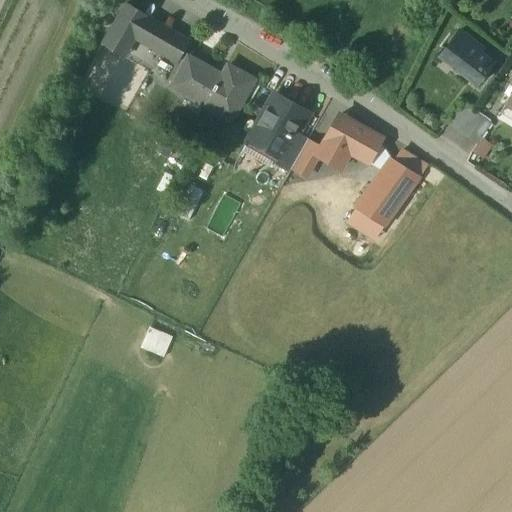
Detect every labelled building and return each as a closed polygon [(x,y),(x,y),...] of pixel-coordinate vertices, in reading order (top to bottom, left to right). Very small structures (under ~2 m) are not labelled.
[(148,17),(126,4),(109,31),(131,44),(135,39),(148,17)] [(168,28),(148,17),(135,39),(155,49),(168,28)] [(190,40),(168,28),(155,49),(177,62),(190,40)] [(131,44),(109,31),(101,44),(124,57),(131,44)] [(494,64),(471,47),(474,43),(459,31),(440,57),(478,85),(494,64)] [(222,75),(188,55),(170,87),(231,121),(255,79),(228,64),(222,75)] [(309,114),(274,95),(250,138),(278,154),(284,158),(298,133),(309,114)] [(472,111),(462,104),(448,123),(458,131),(472,111)] [(472,111),(458,131),(467,137),(481,117),(472,111)] [(320,149),(316,156),(318,156),(340,169),(350,153),(382,171),(391,159),(380,142),(379,138),(339,115),(320,149)] [(481,117),(467,137),(477,144),(491,124),(481,117)] [(298,133),(284,158),(278,154),(274,161),(291,171),(292,169),(307,141),(308,139),(298,133)] [(320,149),(307,141),(292,169),(306,177),(318,156),(316,156),(320,149)] [(427,167),(405,154),(391,159),(420,177),(427,167)] [(382,171),(355,209),(382,226),(384,228),(420,177),(391,159),(382,171)] [(382,226),(355,209),(350,217),(377,235),(382,226)] [(153,326),(144,347),(166,356),(175,335),(153,326)]
